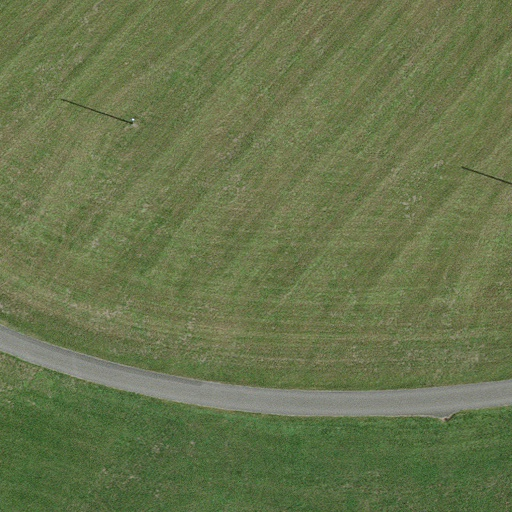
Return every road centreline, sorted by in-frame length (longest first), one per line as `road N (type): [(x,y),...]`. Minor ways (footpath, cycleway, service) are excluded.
road 1 (unclassified): [(0,337),(125,382),(214,397),(377,405),(511,392)]
road 2 (track): [(141,511),(176,474),(214,397)]
